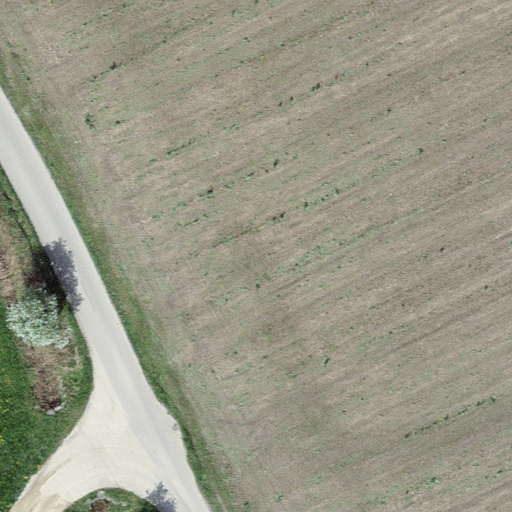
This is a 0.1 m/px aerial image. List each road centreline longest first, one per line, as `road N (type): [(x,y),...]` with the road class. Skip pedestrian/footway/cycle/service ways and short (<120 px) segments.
road 1 (residential): [(188,511),(0,123)]
road 2 (track): [(141,424),(68,471),(34,511)]
